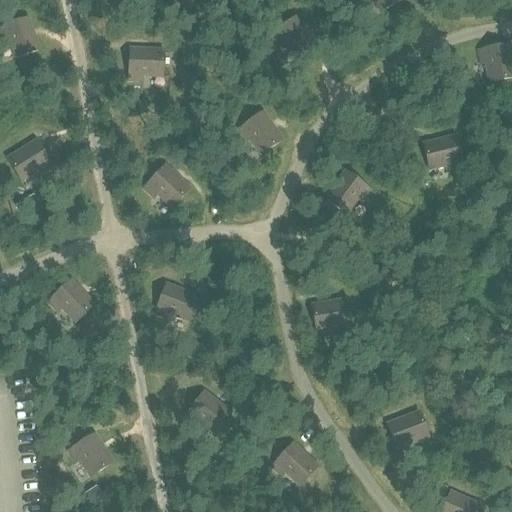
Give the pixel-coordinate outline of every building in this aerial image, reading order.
[(372,0),(380,13),(401,0),(372,0)] [(283,44),(294,60),(316,45),(296,17),(270,35),(279,47),(283,44)] [(8,41),(14,59),(39,50),(28,18),(0,27),(0,33),(3,42),(8,41)] [(486,64),(490,83),(511,78),(511,61),(508,44),(478,50),(481,65),(486,64)] [(143,76),(163,77),(164,51),(130,49),(128,81),(143,81),(143,76)] [(250,139),(261,156),(283,140),(263,112),(237,130),(246,142),(250,139)] [(423,144),(429,170),(448,165),(449,170),(463,167),(456,136),(423,144)] [(8,159),(21,181),(38,171),(41,175),(53,167),(37,141),(8,159)] [(158,195),(172,208),(190,189),(165,166),(144,189),(154,198),(158,195)] [(325,199),(346,215),(358,199),(362,202),(371,190),(346,172),(325,199)] [(40,200),(36,199),(30,203),(36,212),(44,207),(40,200)] [(62,309),(76,323),(94,305),(70,280),(48,302),(58,312),(62,309)] [(170,315),(189,321),(198,297),(165,285),(155,314),(168,319),(170,315)] [(312,306),(316,332),(336,328),(337,333),(351,331),(345,300),(312,306)] [(189,349),(187,346),(181,343),(177,353),(187,356),(189,349)] [(199,422),(215,434),(231,413),(203,392),(185,417),(196,426),(199,422)] [(410,444),(428,437),(419,412),(387,425),(398,454),(412,449),(410,444)] [(80,461),(90,477),(113,463),(94,434),(68,451),(76,463),(80,461)] [(285,473),(300,487),(318,467),(292,444),(271,467),(282,477),(285,473)] [(478,511),(481,506),(450,492),(441,511),(478,511)] [(94,501),(90,501),(84,504),(88,511),(91,511),(98,508),(94,501)]
